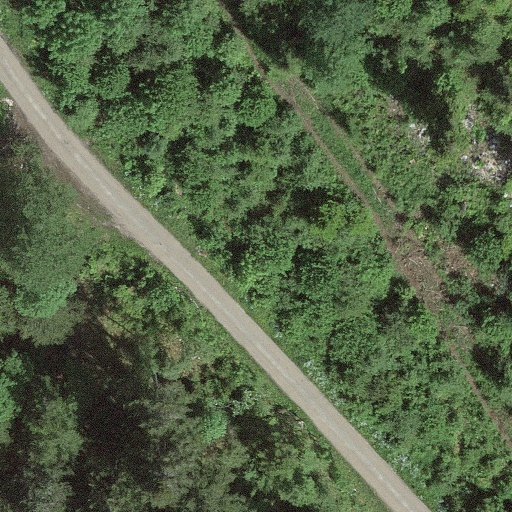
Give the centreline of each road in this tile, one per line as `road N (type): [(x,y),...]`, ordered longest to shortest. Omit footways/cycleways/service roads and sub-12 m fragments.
road 1 (unclassified): [(0,59),(66,151),(413,511)]
road 2 (track): [(231,0),(511,406)]
